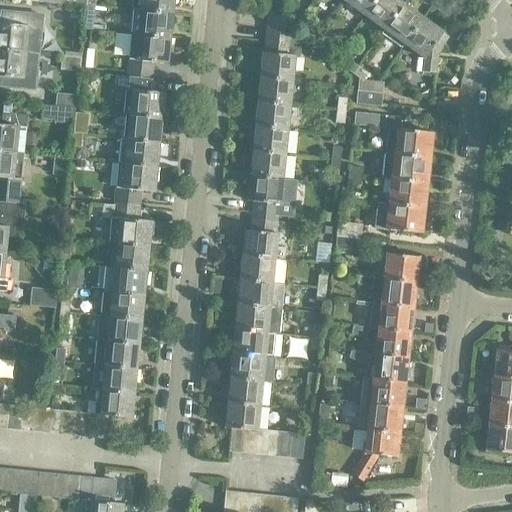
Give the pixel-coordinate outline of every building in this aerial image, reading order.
[(171,14),(172,0),(139,0),(139,11),(171,14)] [(363,17),(375,0),(345,0),(344,2),(363,17)] [(383,31),(403,4),(397,0),(375,0),(363,17),(383,31)] [(401,49),(403,45),(423,18),(403,4),(383,31),(384,31),(381,35),(401,49)] [(93,18),(94,7),(85,7),(84,17),(93,18)] [(38,38),(40,15),(12,12),(12,11),(0,9),(0,50),(24,53),(26,37),(38,38)] [(169,39),(171,14),(139,11),(132,10),(130,35),(169,39)] [(266,28),(291,30),(292,18),(268,16),(266,28)] [(403,45),(404,46),(423,60),(422,74),(435,75),(437,51),(441,46),(436,42),(442,33),(423,18),(403,45)] [(289,43),(290,37),(291,30),(266,28),(265,41),(289,43)] [(130,35),(128,59),(127,59),(126,73),(152,75),(153,62),(166,63),(169,39),(136,35),(130,35)] [(299,56),(301,38),(290,37),(289,43),(265,41),(264,53),(263,53),(260,77),(292,80),(295,56),(299,56)] [(24,53),(0,50),(0,77),(5,78),(4,90),(29,92),(31,80),(22,79),(24,53)] [(353,73),(358,66),(347,58),(342,65),(353,73)] [(358,66),(353,73),(362,80),(367,73),(358,66)] [(161,118),(163,94),(160,94),(161,82),(114,77),(113,90),(124,91),(122,114),(161,118)] [(257,101),(290,105),(292,80),(260,77),(257,101)] [(367,104),(369,93),(356,91),(355,103),(367,104)] [(369,93),(367,104),(380,106),(381,94),(369,93)] [(336,109),(345,110),(346,98),(337,97),(336,109)] [(255,126),(287,129),(290,105),(257,101),(255,126)] [(344,123),(345,110),(336,109),(335,122),(344,123)] [(0,151),(22,154),(25,128),(26,128),(27,114),(2,112),(0,125),(0,151)] [(354,113),(352,125),(376,128),(378,116),(354,113)] [(119,139),(158,143),(161,118),(122,114),(122,115),(124,115),(122,139),(119,138),(119,139)] [(72,135),(81,136),(83,123),(74,122),(72,135)] [(252,151),(284,154),(287,129),(255,126),(252,151)] [(428,158),(431,133),(384,129),(382,154),(394,155),(428,158)] [(80,148),(81,136),(72,135),(71,148),(80,148)] [(155,167),(158,143),(119,139),(117,162),(123,162),(123,164),(117,163),(117,164),(122,164),(155,167)] [(330,159),(339,160),(340,147),(332,146),(330,159)] [(0,190),(19,193),(21,180),(20,180),(22,154),(0,151),(0,190)] [(250,175),(282,178),(284,154),(252,151),(250,175)] [(426,183),(428,158),(394,155),(393,169),(382,168),(381,179),(392,179),(395,180),(426,183)] [(338,173),(339,160),(330,159),(329,172),(338,173)] [(153,192),(155,167),(122,164),(117,164),(115,187),(113,201),(139,204),(141,191),(153,192)] [(348,176),(361,177),(362,167),(349,165),(348,176)] [(279,204),(282,179),(282,178),(250,175),(247,200),(253,201),(252,213),(251,219),(276,222),(278,204),(279,204)] [(360,185),(361,177),(348,176),(347,183),(360,185)] [(392,179),(389,204),(423,207),(426,183),(395,180),(392,179)] [(22,229),(25,205),(0,202),(0,253),(5,254),(7,237),(13,238),(14,228),(22,229)] [(389,204),(377,203),(374,228),(389,229),(421,233),(423,207),(389,204)] [(139,209),(113,206),(102,205),(101,218),(110,219),(107,242),(148,246),(150,222),(138,220),(139,209)] [(276,222),(251,219),(250,231),(245,230),(242,255),(274,258),(274,259),(284,260),(285,248),(275,247),(276,234),(275,234),(276,222)] [(336,237),(361,240),(363,225),(338,222),(336,237)] [(360,252),(361,240),(336,237),(335,249),(360,252)] [(113,268),(146,271),(148,246),(107,242),(105,267),(113,268)] [(59,262),(68,263),(70,251),(61,250),(59,262)] [(240,280),(271,283),(274,259),(274,258),(242,255),(240,280)] [(383,279),(415,283),(418,258),(385,255),(383,279)] [(67,276),(68,263),(59,262),(58,275),(67,276)] [(111,293),(143,295),(146,271),(113,268),(111,293)] [(315,287),(324,288),(325,275),(316,274),(315,287)] [(371,289),(373,279),(358,277),(356,285),(371,289)] [(380,305),(412,309),(415,283),(383,279),(380,305)] [(281,309),(283,286),(284,284),(271,283),(240,280),(237,305),(281,309)] [(29,306),(55,308),(57,290),(30,287),(29,306)] [(323,301),(324,288),(315,287),(314,300),(323,301)] [(108,317),(141,320),(143,295),(111,293),(108,317)] [(59,312),(68,313),(70,300),(61,299),(59,312)] [(368,314),(370,304),(355,302),(353,310),(368,314)] [(266,333),(278,334),(281,309),(237,305),(234,329),(266,333)] [(377,330),(410,333),(412,309),(380,305),(377,330)] [(67,325),(68,313),(59,312),(58,325),(67,325)] [(0,328),(14,330),(15,317),(3,316),(0,315),(0,328)] [(106,341),(138,344),(141,320),(108,317),(106,341)] [(311,337),(320,338),(321,325),(312,324),(311,337)] [(366,340),(368,329),(353,328),(351,335),(366,340)] [(264,357),(266,333),(234,329),(232,354),(264,357)] [(374,355),(407,358),(410,333),(377,330),(374,355)] [(318,350),(320,338),(311,337),(310,349),(318,350)] [(136,369),(138,344),(106,341),(103,366),(136,369)] [(54,361),(63,362),(65,349),(56,348),(54,361)] [(493,377),(511,378),(511,352),(496,351),(493,377)] [(363,364),(365,354),(350,352),(348,359),(363,364)] [(264,357),(271,358),(271,357),(264,357),(232,354),(229,378),(261,381),(271,382),(272,373),(262,372),(264,357)] [(372,379),(404,383),(407,358),(374,355),(372,379)] [(62,375),(63,362),(54,361),(53,374),(62,375)] [(307,373),(316,374),(317,362),(306,361),(305,373),(307,373)] [(101,390),(133,393),(136,369),(103,366),(101,390)] [(306,386),(315,387),(316,374),(307,373),(306,386)] [(325,374),(324,387),(333,388),(334,375),(325,374)] [(491,401),(511,403),(511,378),(493,377),(491,401)] [(229,378),(227,403),(259,406),(261,381),(229,378)] [(369,404),(401,408),(404,383),(372,379),(369,404)] [(313,399),(315,387),(306,386),(304,398),(313,399)] [(131,418),(133,393),(101,390),(98,415),(110,416),(131,418)] [(511,403),(491,401),(488,426),(511,428),(511,403)] [(358,414),(361,403),(346,402),(344,409),(358,414)] [(259,406),(227,403),(224,428),(231,428),(245,430),(256,431),(256,429),(259,406)] [(366,429),(399,433),(401,408),(369,404),(366,429)] [(0,428),(8,430),(10,406),(0,405),(0,428)] [(19,431),(22,407),(10,406),(8,430),(19,431)] [(30,432),(33,408),(22,407),(19,431),(30,432)] [(33,408),(30,432),(42,433),(44,409),(33,408)] [(60,435),(62,411),(49,410),(47,433),(60,435)] [(73,436),(75,413),(62,411),(60,435),(73,436)] [(84,437),(86,414),(75,413),(73,436),(84,437)] [(95,438),(97,415),(86,414),(84,437),(95,438)] [(97,415),(95,438),(107,440),(110,416),(98,415),(97,415)] [(511,454),(511,428),(488,426),(485,451),(511,454)] [(243,452),(245,430),(231,428),(229,451),(243,452)] [(267,455),(269,431),(256,429),(256,431),(255,454),(267,455)] [(396,457),(399,433),(366,429),(363,455),(351,473),(362,482),(380,456),(396,457)] [(255,454),(256,431),(245,430),(243,452),(255,454)] [(279,456),(280,432),(269,431),(267,455),(279,456)] [(291,457),(292,433),(280,432),(279,456),(291,457)] [(292,433),(291,457),(301,458),(304,434),(292,433)] [(12,494),(15,471),(4,470),(1,493),(12,494)] [(24,495),(26,472),(15,471),(12,494),(24,495)] [(26,472),(24,495),(36,496),(38,473),(26,472)] [(54,498),(56,475),(43,474),(41,496),(54,498)] [(66,499),(68,476),(56,475),(54,498),(66,499)] [(77,500),(79,477),(68,476),(66,499),(77,500)] [(89,501),(92,479),(79,477),(77,500),(89,501)] [(92,479),(89,501),(101,502),(104,480),(92,479)] [(233,511),(236,492),(225,491),(223,511),(233,511)] [(245,511),(247,494),(236,492),(233,511),(245,511)] [(257,511),(259,495),(247,494),(245,511),(257,511)] [(269,511),(272,496),(259,495),(257,511),(269,511)] [(281,511),(283,497),(272,496),(269,511),(281,511)] [(283,497),(281,511),(296,511),(298,499),(283,497)] [(89,501),(88,511),(121,511),(122,504),(101,502),(89,501)]
